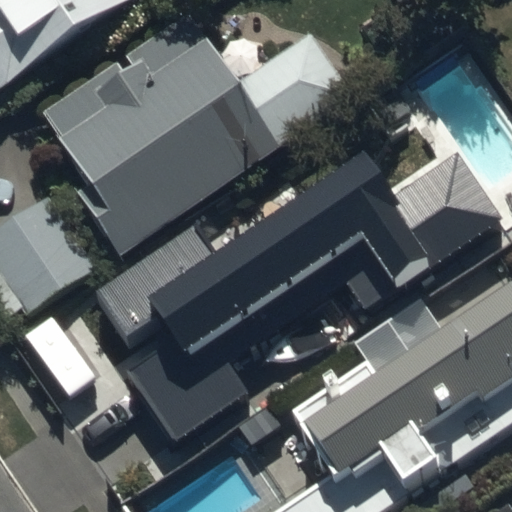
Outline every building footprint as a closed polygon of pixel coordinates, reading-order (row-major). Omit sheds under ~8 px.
[(0,0),(0,104),(155,0),(0,0)] [(355,114),(311,51),(240,99),(190,26),(42,128),(92,202),(78,211),(121,274),(355,114)] [(502,220),(456,154),(393,197),(365,155),(211,260),(193,234),(96,301),(125,343),(159,319),(172,338),(122,372),(174,447),(253,393),(220,345),(335,266),(367,312),(502,220)] [(104,288),(53,209),(0,243),(0,271),(38,330),(104,288)] [(511,306),(382,395),(371,378),(299,427),(313,448),(307,451),(337,495),(312,511),(404,511),(511,438),(511,306)]
